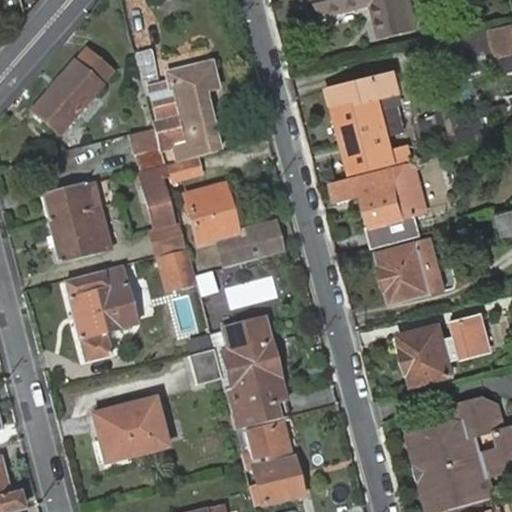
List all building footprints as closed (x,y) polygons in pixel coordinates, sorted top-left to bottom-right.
[(319,0),(323,16),(372,5),(380,35),(416,26),(409,0),(319,0)] [(511,23),(495,28),(501,55),(503,54),(511,51),(511,23)] [(88,50),(49,95),(34,112),(60,134),(69,123),(113,73),(88,50)] [(511,65),(511,51),(503,54),(506,67),(511,65)] [(152,60),(137,63),(145,91),(148,103),(153,102),(164,149),(172,147),(177,163),(219,153),(205,93),(216,90),(210,66),(167,75),(171,91),(160,93),(152,60)] [(336,109),(353,173),(418,156),(416,150),(409,152),(407,144),(391,148),(378,98),(403,92),(398,73),(338,88),(335,95),(338,109),(336,109)] [(154,129),(133,134),(139,154),(160,147),(154,129)] [(160,147),(139,154),(144,173),(166,167),(160,147)] [(171,184),(202,176),(198,160),(167,168),(171,184)] [(427,213),(414,164),(392,170),(333,185),(338,204),(365,197),(374,227),(379,248),(425,235),(420,215),(427,213)] [(140,174),(156,231),(160,230),(176,225),(164,180),(169,179),(167,168),(166,167),(144,173),(140,174)] [(94,184),(42,199),(48,221),(100,207),(94,184)] [(228,187),(188,197),(201,248),(220,243),(227,270),(283,255),(276,228),(241,237),(228,187)] [(100,207),(48,221),(59,264),(112,251),(109,240),(99,242),(92,218),(102,215),(100,207)] [(511,234),(511,211),(503,214),(508,235),(511,234)] [(109,240),(102,215),(92,218),(99,242),(109,240)] [(160,230),(165,250),(184,246),(179,224),(176,225),(160,230)] [(384,261),(394,303),(433,292),(433,295),(448,291),(436,244),(420,248),(421,251),(384,261)] [(214,273),(196,278),(203,304),(221,300),(214,273)] [(127,299),(124,287),(108,291),(103,274),(64,284),(84,362),(109,356),(105,334),(130,328),(128,322),(135,319),(130,298),(127,299)] [(272,276),(225,288),(230,310),(278,298),(272,276)] [(134,285),(124,287),(127,299),(130,298),(137,297),(134,285)] [(402,338),(406,352),(405,353),(410,370),(411,371),(415,386),(454,375),(451,364),(491,353),(481,317),(454,324),(458,342),(446,345),(440,328),(402,338)] [(263,324),(211,339),(214,352),(221,378),(235,433),(260,427),(281,422),(289,420),(281,393),(272,390),(270,383),(278,381),(263,324)] [(214,352),(191,358),(198,384),(221,378),(214,352)] [(272,390),(281,393),(278,381),(270,383),(272,390)] [(465,420),(459,422),(412,436),(421,468),(424,483),(432,511),(447,511),(450,511),(488,501),(482,481),(491,478),(501,475),(511,472),(511,428),(505,431),(498,407),(490,409),(486,398),(461,405),(465,420)] [(93,417),(103,457),(127,451),(129,457),(167,448),(154,402),(93,417)] [(465,420),(461,405),(455,407),(459,422),(465,420)] [(291,463),(281,422),(260,427),(261,432),(246,435),(254,465),(246,467),(248,474),(256,473),(265,509),(304,499),(294,462),(291,463)] [(127,451),(103,457),(105,463),(129,457),(127,451)] [(0,511),(19,511),(22,511),(17,494),(8,497),(0,466),(0,511)] [(488,501),(496,499),(491,478),(482,481),(488,501)] [(499,511),(496,499),(488,501),(450,511),(449,511),(499,511)]
